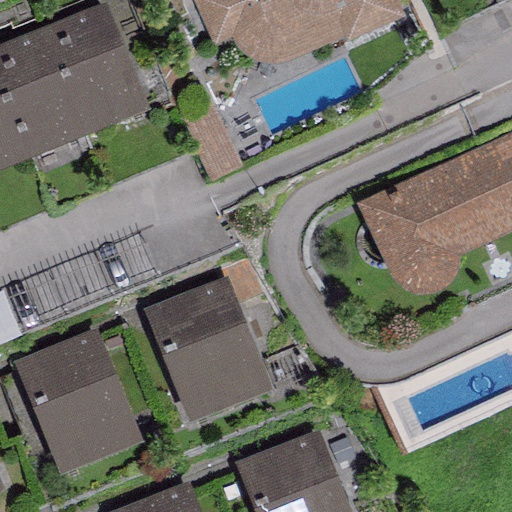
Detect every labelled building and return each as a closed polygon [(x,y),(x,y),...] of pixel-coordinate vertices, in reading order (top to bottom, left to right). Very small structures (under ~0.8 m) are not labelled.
[(191,0),(212,50),(231,42),(235,49),(240,56),(245,62),(254,68),(268,70),(275,70),(280,70),(342,45),(346,51),(404,22),(394,0),(191,0)] [(42,35),(88,142),(149,116),(103,10),(42,35)] [(0,53),(0,91),(32,166),(88,142),(42,35),(0,53)] [(0,179),(32,166),(0,91),(0,179)] [(511,140),(356,210),(385,274),(391,288),(399,294),(405,298),(414,301),(421,301),(435,299),(440,296),(449,288),(455,281),(458,272),(458,264),(511,238),(511,140)] [(226,276),(142,310),(187,424),(272,390),(226,276)] [(0,340),(30,328),(12,285),(0,289),(0,340)] [(95,331),(11,364),(55,477),(140,445),(95,331)] [(349,511),(317,431),(235,464),(253,511),(349,511)] [(198,511),(187,482),(111,511),(198,511)]
